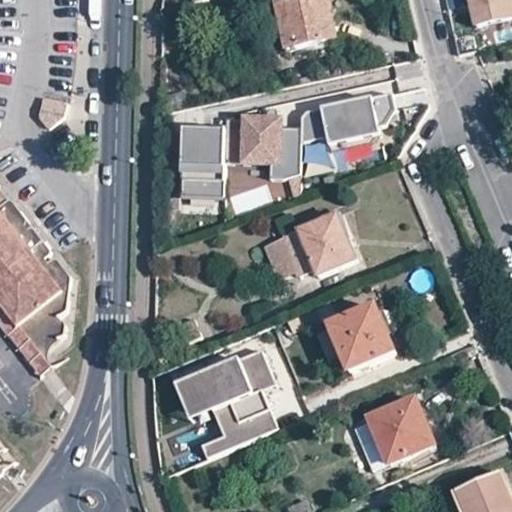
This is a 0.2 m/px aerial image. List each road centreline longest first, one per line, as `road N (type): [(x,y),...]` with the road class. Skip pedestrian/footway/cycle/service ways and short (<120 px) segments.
road 1 (tertiary): [(121,0),(112,322)]
road 2 (residential): [(430,0),(445,67),(511,228)]
road 3 (tertiary): [(99,370),(64,457),(22,511)]
road 4 (tertiary): [(123,468),(112,322)]
